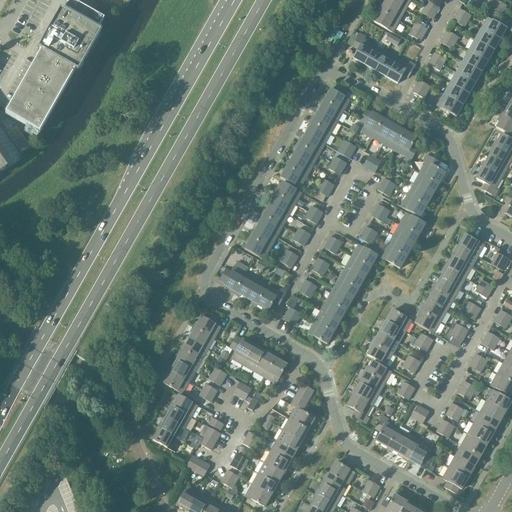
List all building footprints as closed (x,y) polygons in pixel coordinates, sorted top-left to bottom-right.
[(380,6),(378,11),(399,23),(405,11),(386,0),(382,8),(380,6)] [(386,0),(405,11),(411,1),(409,0),(386,0)] [(495,0),(491,6),(503,13),(506,7),(495,0)] [(37,52),(38,52),(38,51),(41,52),(5,115),(40,135),(75,72),(77,73),(76,74),(77,75),(101,33),(100,33),(99,34),(97,33),(104,20),(70,1),(62,13),(60,12),(61,11),(60,11),(43,42),(41,42),(40,43),(39,43),(40,46),(37,52)] [(428,2),(424,8),(436,14),(439,9),(428,2)] [(503,13),(491,6),(488,12),(500,19),(503,13)] [(436,14),(424,8),(421,14),(433,20),(436,14)] [(459,10),(456,16),(467,23),(471,17),(459,10)] [(399,23),(378,11),(375,14),(377,16),(373,23),(392,34),(399,23)] [(467,23),(456,16),(453,22),(464,28),(467,23)] [(487,18),(480,30),(501,42),(504,38),(502,36),(506,29),(487,18)] [(415,24),(412,30),(424,36),(427,31),(415,24)] [(409,36),(420,42),(424,36),(412,30),(409,36)] [(474,41),(493,52),(497,45),(499,46),(501,42),(480,30),(474,41)] [(447,32),(443,38),(455,44),(458,39),(447,32)] [(353,45),(359,48),(363,40),(364,40),(365,38),(359,34),(353,45)] [(385,41),(391,44),(394,38),(388,35),(385,41)] [(394,38),(391,44),(397,47),(400,42),(394,38)] [(455,44),(443,38),(440,44),(452,50),(455,44)] [(352,59),(364,66),(375,47),(364,40),(363,40),(359,48),(352,59)] [(493,52),(474,41),(468,52),(489,64),(492,60),(489,58),(493,52)] [(370,72),(374,74),(386,53),(375,47),(364,66),(371,70),(370,72)] [(487,68),(489,64),(468,52),(462,63),(481,74),(485,66),(487,68)] [(379,74),(386,78),(397,59),(386,53),(374,74),(378,76),(379,74)] [(434,54),(431,60),(442,66),(446,61),(434,54)] [(397,59),(386,78),(397,85),(404,74),(408,66),(408,65),(397,59)] [(442,66),(431,60),(428,66),(439,72),(442,66)] [(408,66),(404,74),(409,77),(415,66),(409,62),(408,65),(408,66)] [(462,63),(455,74),(477,86),(479,81),(477,80),(481,74),(462,63)] [(455,74),(449,84),(468,95),(472,88),(474,90),(477,86),(455,74)] [(412,93),(418,96),(424,85),(419,81),(412,93)] [(449,84),(443,96),(462,107),(462,106),(464,107),(467,103),(465,102),(468,95),(449,84)] [(424,85),(418,96),(424,100),(430,88),(424,85)] [(332,92),(344,98),(347,92),(336,86),(332,92)] [(324,97),(322,101),(343,113),(350,101),(344,98),(332,92),(330,90),(326,98),(324,97)] [(462,107),(443,96),(436,107),(456,118),(462,107)] [(322,106),(318,113),(337,124),(343,113),(322,101),(320,105),(322,106)] [(502,112),(500,116),(511,122),(511,108),(508,106),(504,113),(502,112)] [(359,122),(365,125),(371,114),(366,110),(359,122)] [(312,119),(309,123),(331,135),(337,124),(318,113),(314,120),(312,119)] [(360,133),(372,139),(384,118),(380,116),(379,118),(371,114),(365,125),(360,133)] [(511,122),(500,116),(498,120),(500,121),(496,129),(511,138),(511,122)] [(388,120),(384,118),(372,139),(383,146),(394,126),(387,122),(388,120)] [(309,128),(305,135),(324,146),(331,135),(309,123),(307,127),(309,128)] [(383,146),(394,152),(405,133),(406,131),(402,128),(401,130),(394,126),(383,146)] [(394,152),(405,158),(410,150),(416,139),(405,133),(394,152)] [(299,141),(297,145),(318,157),(324,146),(305,135),(301,142),(299,141)] [(511,141),(501,135),(497,143),(495,141),(493,145),(511,156),(511,141)] [(344,142),(341,148),(352,154),(355,148),(344,142)] [(297,150),(293,157),(312,168),(318,157),(297,145),(295,149),(297,150)] [(511,160),(511,156),(493,145),(490,149),(492,151),(488,157),(508,168),(511,160)] [(352,154),(341,148),(337,153),(349,160),(352,154)] [(405,158),(403,161),(409,164),(415,153),(410,150),(405,158)] [(363,168),(368,171),(375,159),(369,156),(363,168)] [(425,163),(434,168),(437,162),(426,156),(422,162),(425,164),(425,163)] [(287,163),(285,166),(306,179),(312,168),(293,157),(289,164),(287,163)] [(482,168),(502,179),(508,168),(488,157),(485,164),(482,163),(480,167),(482,169),(482,168)] [(335,158),(331,164),(343,171),(346,165),(335,158)] [(375,159),(368,171),(374,174),(381,163),(375,159)] [(425,164),(419,174),(438,185),(445,174),(434,168),(425,163),(425,164)] [(343,171),(331,164),(328,170),(340,176),(343,171)] [(306,179),(285,166),(282,171),(284,172),(280,179),(299,190),(306,179)] [(482,168),(482,169),(476,180),(487,186),(495,191),(495,190),(502,179),(482,168)] [(419,174),(413,185),(432,196),(436,189),(438,190),(440,186),(438,185),(419,174)] [(322,180),(319,186),(330,192),(334,187),(322,180)] [(384,180),(380,185),(392,192),(395,186),(384,180)] [(276,190),(274,194),(295,206),(301,195),(282,184),(278,191),(276,190)] [(392,192),(380,185),(377,191),(388,198),(392,192)] [(413,185),(407,196),(428,208),(430,204),(428,203),(432,196),(413,185)] [(330,192),(319,186),(316,192),(327,198),(330,192)] [(495,191),(487,186),(484,192),(495,198),(498,192),(495,190),(495,191)] [(273,199),(269,206),(289,217),(295,206),(274,194),(271,198),(273,199)] [(428,208),(407,196),(400,208),(419,219),(424,211),(426,212),(428,208)] [(263,212),(261,216),(282,228),(289,217),(269,206),(265,213),(263,212)] [(378,206),(375,212),(386,218),(389,213),(378,206)] [(311,207),(308,213),(319,220),(323,214),(311,207)] [(386,218),(375,212),(371,218),(383,224),(386,218)] [(319,220),(308,213),(305,219),(316,226),(319,220)] [(405,214),(399,226),(420,238),(423,234),(421,232),(425,225),(405,214)] [(261,221),(257,228),(276,239),(282,228),(261,216),(259,220),(261,221)] [(399,226),(393,237),(412,248),(416,241),(418,242),(420,238),(399,226)] [(251,234),(249,238),(270,250),(276,239),(257,228),(253,235),(251,234)] [(365,228),(362,234),(374,240),(377,234),(365,228)] [(299,229),(295,235),(307,242),(310,236),(299,229)] [(374,240),(362,234),(359,239),(370,246),(374,240)] [(307,242),(295,235),(292,241),(304,248),(307,242)] [(465,236),(458,247),(477,258),(484,247),(465,236)] [(393,237),(387,248),(406,259),(408,260),(410,256),(408,254),(412,248),(393,237)] [(270,250),(249,238),(246,242),(248,243),(244,250),(263,261),(270,250)] [(330,238),(327,243),(338,250),(342,244),(330,238)] [(327,243),(323,249),(335,256),(338,250),(327,243)] [(358,246),(351,257),(372,269),(375,265),(373,264),(377,257),(358,246)] [(456,251),(452,258),(471,269),(477,258),(458,247),(456,246),(454,250),(456,251)] [(406,259),(387,248),(380,259),(399,270),(406,259)] [(286,251),(283,257),(295,264),(298,258),(286,251)] [(490,266),(496,269),(503,257),(497,254),(490,266)] [(295,264),(283,257),(280,263),(291,269),(295,264)] [(372,269),(351,257),(345,268),(364,279),(368,272),(370,273),(372,269)] [(503,257),(496,269),(502,272),(509,261),(503,257)] [(446,264),(444,268),(465,280),(471,269),(452,258),(448,265),(446,264)] [(318,260),(314,265),(326,272),(329,266),(318,260)] [(255,268),(261,271),(264,265),(259,262),(255,268)] [(264,265),(261,271),(267,274),(270,269),(264,265)] [(326,272),(314,265),(311,271),(323,278),(326,272)] [(230,293),(234,295),(246,274),(234,268),(223,287),(231,291),(230,293)] [(364,279),(345,268),(339,279),(360,291),(362,287),(360,286),(364,279)] [(443,273),(439,280),(459,291),(465,280),(444,268),(441,272),(443,273)] [(239,296),(246,299),(257,280),(246,274),(234,295),(238,298),(239,296)] [(360,291),(339,279),(333,290),(352,301),(356,294),(358,295),(360,291)] [(256,308),(257,306),(268,286),(257,280),(246,299),(253,303),(252,305),(256,308)] [(459,291),(439,280),(436,287),(434,286),(431,290),(453,302),(459,291)] [(305,281),(302,287),(313,294),(317,288),(305,281)] [(481,282),(478,287),(489,294),(493,288),(481,282)] [(268,286),(257,306),(268,312),(274,301),(279,293),(268,286)] [(313,294),(302,287),(299,293),(310,300),(313,294)] [(489,294),(478,287),(475,293),(486,300),(489,294)] [(279,293),(274,301),(280,304),(286,293),(280,290),(279,293)] [(352,301),(333,290),(326,301),(348,313),(350,309),(348,308),(352,301)] [(453,302),(431,290),(429,294),(431,295),(427,302),(446,313),(453,302)] [(326,301),(320,312),(339,323),(343,316),(345,317),(348,313),(326,301)] [(421,308),(419,312),(440,324),(446,313),(427,302),(423,309),(421,308)] [(469,303),(465,309),(477,316),(480,310),(469,303)] [(283,321),(289,324),(295,312),(289,309),(283,321)] [(477,316),(465,309),(462,315),(474,322),(477,316)] [(392,311),(386,322),(386,323),(405,334),(411,322),(392,311)] [(295,312),(289,324),(294,327),(301,316),(295,312)] [(339,323),(320,312),(314,323),(333,334),(335,335),(338,331),(336,330),(339,323)] [(440,324),(419,312),(417,316),(419,317),(414,324),(434,335),(440,324)] [(206,313),(203,319),(215,326),(218,320),(206,313)] [(499,313),(496,319),(508,325),(511,319),(499,313)] [(220,329),(215,326),(203,319),(201,318),(195,329),(214,340),(220,329)] [(508,325),(496,319),(493,324),(504,331),(508,325)] [(383,327),(379,334),(398,345),(405,334),(386,323),(386,322),(384,321),(381,326),(383,327)] [(333,334),(314,323),(308,334),(327,345),(333,334)] [(456,325),(453,331),(465,338),(468,332),(456,325)] [(188,340),(208,351),(214,340),(195,329),(188,340)] [(465,338),(453,331),(450,337),(461,343),(465,338)] [(373,339),(371,343),(392,355),(398,345),(379,334),(375,340),(373,339)] [(421,335),(418,341),(429,347),(433,341),(421,335)] [(487,335),(484,340),(495,347),(499,341),(487,335)] [(229,349),(235,352),(242,341),(236,337),(229,349)] [(208,351),(188,340),(182,351),(201,362),(208,351)] [(495,347),(484,340),(480,346),(492,353),(495,347)] [(231,360),(242,366),(253,347),(242,341),(235,352),(231,360)] [(429,347),(418,341),(414,346),(426,353),(429,347)] [(392,355),(371,343),(369,347),(371,348),(366,356),(386,367),(392,355)] [(242,366),(253,373),(264,353),(253,347),(242,366)] [(182,351),(176,362),(195,373),(201,362),(182,351)] [(253,373),(264,379),(275,360),(264,353),(253,373)] [(503,364),(511,369),(511,355),(509,353),(503,364)] [(408,357),(405,363),(417,369),(420,363),(408,357)] [(475,357),(471,362),(483,369),(486,363),(475,357)] [(275,360),(264,379),(276,385),(287,366),(275,360)] [(170,373),(189,384),(195,373),(176,362),(170,373)] [(366,369),(363,373),(385,385),(391,373),(372,362),(368,370),(366,369)] [(483,369),(471,362),(468,368),(480,375),(483,369)] [(417,369),(405,363),(402,368),(413,375),(417,369)] [(511,369),(503,364),(496,375),(511,384),(511,369)] [(215,369),(212,375),(223,381),(227,376),(215,369)] [(189,384),(170,373),(163,385),(182,396),(189,384)] [(363,378),(359,385),(379,396),(385,385),(363,373),(361,377),(363,378)] [(223,381),(212,375),(208,381),(220,387),(223,381)] [(511,384),(496,375),(490,387),(509,397),(511,392),(511,384)] [(233,395),(239,398),(245,387),(239,383),(233,395)] [(403,383),(399,389),(411,396),(414,390),(403,383)] [(464,383),(461,389),(473,395),(476,389),(464,383)] [(206,385),(202,391),(214,398),(217,392),(206,385)] [(314,392),(302,385),(299,391),(310,398),(314,392)] [(351,395),(353,396),(372,407),(379,396),(359,385),(355,392),(353,390),(351,395)] [(245,387),(239,398),(244,402),(251,390),(245,387)] [(411,396),(399,389),(396,395),(408,401),(411,396)] [(473,395),(461,389),(458,394),(469,401),(473,395)] [(214,398),(202,391),(199,397),(211,404),(214,398)] [(310,398),(299,391),(296,396),(307,403),(310,398)] [(492,391),(486,403),(507,415),(509,410),(507,409),(511,402),(492,391)] [(258,402),(259,402),(262,396),(256,393),(253,399),(258,402)] [(178,396),(172,408),(191,419),(198,407),(178,396)] [(307,403),(296,396),(293,401),(304,408),(307,403)] [(353,396),(347,407),(366,418),(372,407),(353,396)] [(258,402),(253,399),(247,409),(252,412),(258,402)] [(290,406),(295,409),(302,413),(304,408),(293,401),(290,406)] [(486,403),(479,413),(499,424),(503,417),(505,419),(507,415),(486,403)] [(452,405),(449,411),(460,417),(463,411),(452,405)] [(411,418),(416,422),(423,410),(417,407),(411,418)] [(166,419),(185,430),(191,419),(172,408),(166,419)] [(384,413),(390,417),(393,411),(388,408),(384,413)] [(289,420),(308,431),(314,420),(302,413),(295,409),(289,420)] [(423,410),(416,422),(422,425),(429,413),(423,410)] [(460,417),(449,411),(445,416),(457,423),(460,417)] [(499,424),(479,413),(473,424),(494,437),(497,432),(495,431),(499,424)] [(269,416),(265,421),(271,425),(274,419),(269,416)] [(376,428),(381,431),(386,423),(388,420),(382,417),(376,428)] [(166,419),(159,430),(179,441),(185,430),(166,419)] [(223,426),(212,419),(209,425),(220,432),(223,426)] [(289,420),(282,431),(302,442),(308,431),(289,420)] [(271,425),(265,421),(262,427),(268,430),(271,425)] [(442,421),(439,427),(451,434),(454,428),(442,421)] [(375,442),(387,448),(398,429),(386,423),(381,431),(375,442)] [(473,424),(467,435),(486,446),(490,439),(492,440),(494,437),(473,424)] [(451,434),(439,427),(436,433),(447,439),(451,434)] [(205,434),(217,441),(220,435),(209,428),(205,434)] [(409,435),(398,429),(387,448),(385,450),(390,453),(391,451),(398,455),(409,435)] [(179,441),(159,430),(153,441),(172,452),(179,441)] [(282,431),(276,442),(295,453),(302,442),(282,431)] [(249,433),(245,439),(257,445),(260,440),(249,433)] [(217,441),(205,434),(203,439),(214,446),(217,441)] [(408,463),(420,442),(409,435),(398,455),(405,459),(404,461),(408,463)] [(486,446),(467,435),(461,446),(482,458),(484,454),(482,453),(486,446)] [(211,452),(214,446),(203,439),(199,445),(211,452)] [(257,445),(245,439),(242,445),(254,451),(257,445)] [(295,453),(276,442),(270,453),(289,464),(295,453)] [(420,442),(408,463),(412,465),(413,463),(420,467),(427,456),(431,448),(420,442)] [(461,446),(454,457),(474,468),(478,461),(480,462),(482,458),(461,446)] [(433,453),(438,456),(442,450),(436,447),(433,453)] [(289,464),(270,453),(264,464),(283,475),(289,464)] [(236,455),(233,461),(245,467),(248,462),(236,455)] [(427,456),(420,467),(426,471),(432,459),(427,456)] [(186,468),(192,472),(198,460),(192,457),(186,468)] [(448,468),(469,480),(472,476),(470,475),(474,468),(454,457),(448,468)] [(192,472),(197,475),(204,463),(198,460),(192,472)] [(245,467),(233,461),(230,467),(241,473),(245,467)] [(204,463),(197,475),(203,478),(210,467),(204,463)] [(336,463),(329,474),(348,485),(355,474),(336,463)] [(264,464),(257,475),(277,486),(283,475),(264,464)] [(79,511),(67,480),(61,476),(62,474),(57,472),(56,474),(47,469),(46,468),(21,511),(79,511)] [(469,480),(448,468),(442,480),(447,483),(459,490),(461,491),(465,483),(467,484),(469,480)] [(227,472),(224,477),(235,484),(238,478),(227,472)] [(329,474),(323,485),(342,496),(348,485),(329,474)] [(257,475),(251,486),(270,497),(277,486),(257,475)] [(235,484),(224,477),(220,483),(232,490),(235,484)] [(361,493),(367,496),(374,484),(368,481),(361,493)] [(459,490),(447,483),(444,489),(456,495),(459,490)] [(374,484),(367,496),(373,499),(380,488),(374,484)] [(323,485),(317,496),(336,507),(342,496),(323,485)] [(270,497),(251,486),(245,497),(264,508),(270,497)] [(176,507),(185,511),(187,511),(198,494),(186,487),(176,507)] [(202,511),(209,500),(198,494),(187,511),(202,511)] [(310,507),(318,511),(333,511),(336,507),(317,496),(310,507)] [(400,511),(405,503),(394,496),(388,507),(385,511),(400,511)] [(202,511),(216,511),(220,506),(209,500),(202,511)] [(400,511),(414,511),(416,509),(405,503),(400,511)]
